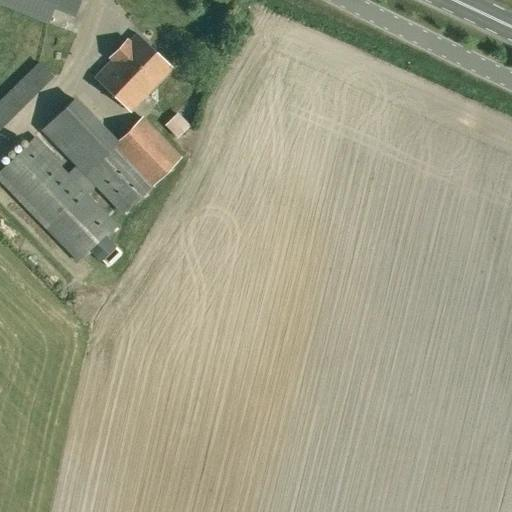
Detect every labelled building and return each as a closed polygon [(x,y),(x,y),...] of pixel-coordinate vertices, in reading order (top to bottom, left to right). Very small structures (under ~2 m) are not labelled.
[(0,0),(0,2),(50,23),(56,8),(74,16),(80,0),(0,0)] [(172,68),(172,67),(137,33),(136,34),(137,34),(129,42),(127,39),(110,57),(112,59),(95,77),(130,111),(171,67),(172,68)] [(0,131),(57,75),(41,59),(0,99),(0,131)] [(0,180),(74,260),(181,155),(143,116),(119,139),(76,97),(42,129),(76,165),(65,174),(32,138),(0,168),(0,180)] [(182,137),(196,130),(187,112),(173,120),(182,137)]
